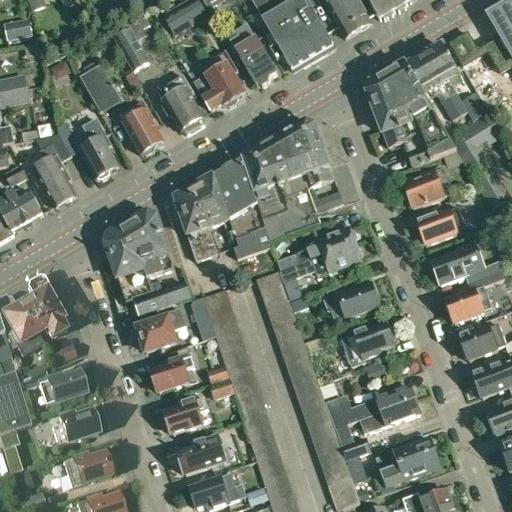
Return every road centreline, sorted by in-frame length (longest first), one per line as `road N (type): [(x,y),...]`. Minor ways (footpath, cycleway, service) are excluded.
road 1 (residential): [(490,511),(336,84)]
road 2 (tertiary): [(70,238),(336,84)]
road 3 (residential): [(154,511),(70,238)]
road 4 (tertiary): [(336,84),(481,0)]
